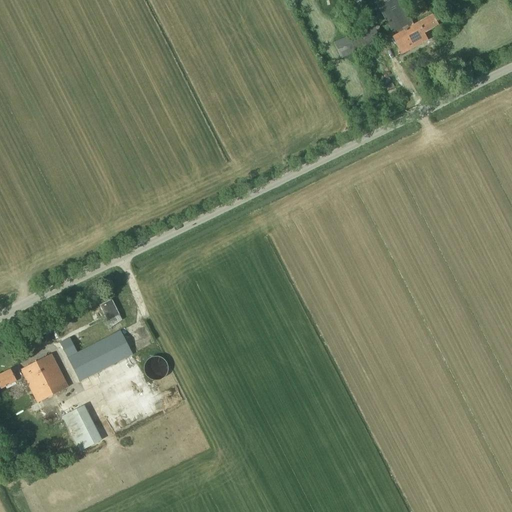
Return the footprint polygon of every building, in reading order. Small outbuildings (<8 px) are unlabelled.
[(414,25),(400,0),(383,0),(376,4),(394,36),(392,37),(401,54),(423,43),(419,36),(438,25),(433,15),(414,25)] [(380,40),(373,24),(333,42),(341,59),(380,40)] [(112,299),(99,306),(107,322),(120,315),(112,299)] [(133,355),(120,331),(77,353),(70,337),(60,343),(80,382),(133,355)] [(68,387),(51,354),(13,374),(11,369),(0,374),(0,387),(1,389),(16,381),(17,384),(25,380),(37,403),(68,387)] [(157,357),(156,357),(155,357),(153,357),(152,357),(151,358),(150,358),(149,359),(148,360),(147,361),(146,362),(145,363),(145,364),(144,366),(144,367),(144,368),(144,369),(144,371),(144,372),(145,373),(145,374),(146,376),(147,377),(148,378),(149,378),(150,379),(151,380),(152,380),(153,381),(155,381),(156,381),(157,381),(159,381),(160,380),(161,380),(162,379),(163,378),(164,378),(165,377),(166,376),(167,374),(167,373),(168,372),(168,371),(168,369),(168,368),(168,367),(168,366),(167,364),(167,363),(166,362),(165,361),(164,360),(163,359),(162,358),(161,358),(160,357),(159,357),(157,357)] [(164,402),(161,395),(154,398),(150,391),(138,396),(142,405),(126,413),(129,419),(164,402)] [(103,441),(86,405),(64,416),(81,452),(103,441)] [(34,433),(47,428),(41,408),(36,410),(35,407),(15,413),(19,423),(30,420),(34,433)]
